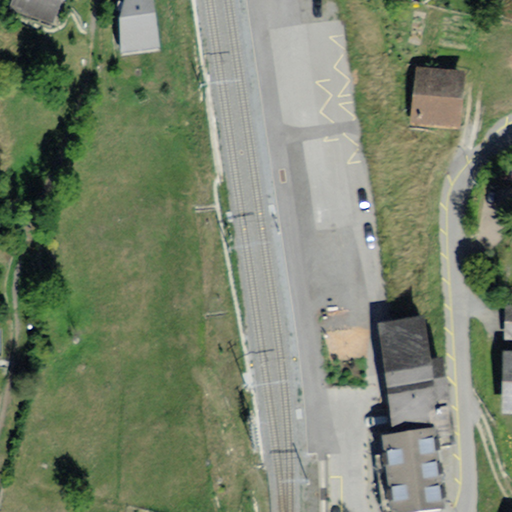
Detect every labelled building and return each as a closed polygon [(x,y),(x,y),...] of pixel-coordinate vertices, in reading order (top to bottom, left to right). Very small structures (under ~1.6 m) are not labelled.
[(60,0),(18,0),(15,8),(53,22),(60,0)] [(118,0),(115,14),(117,57),(156,53),(150,0),(118,0)] [(463,76),(421,71),(415,119),(457,124),(463,76)] [(418,319),(373,324),(385,430),(443,423),(435,359),(423,361),(418,319)] [(511,352),(501,353),(500,418),(511,418),(511,352)] [(437,511),(431,433),(375,438),(382,511),(437,511)]
